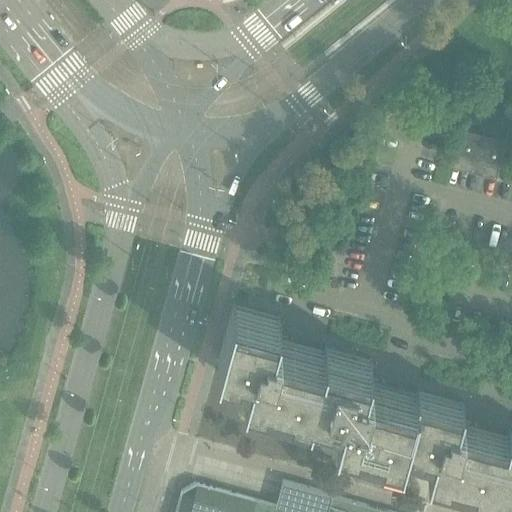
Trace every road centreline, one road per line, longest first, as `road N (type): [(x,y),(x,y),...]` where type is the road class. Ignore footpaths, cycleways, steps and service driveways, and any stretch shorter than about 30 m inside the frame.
road 1 (residential): [(145,511),(160,456),(178,444),(432,511)]
road 2 (secondary): [(125,206),(41,511)]
road 3 (secondary): [(121,511),(205,225)]
road 4 (secondary): [(268,126),(427,0)]
road 5 (secondary): [(72,91),(96,127),(125,206)]
